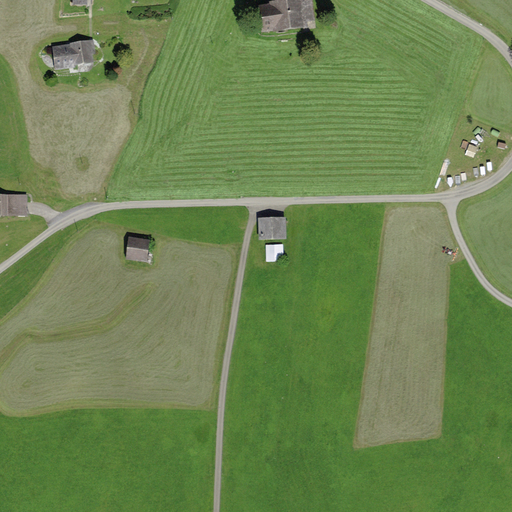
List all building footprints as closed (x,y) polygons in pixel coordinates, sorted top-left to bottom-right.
[(269,5),(258,6),(262,36),(308,31),(308,28),(316,28),(312,0),(310,0),(309,0),(293,0),(294,0),(269,3),(269,5)] [(91,43),(53,47),(56,72),(93,68),(91,43)] [(0,219),(25,219),(24,196),(0,196),(0,219)] [(282,220),(257,221),(257,241),(283,240),(282,220)] [(147,243),(126,240),(122,262),(144,265),(147,243)] [(285,240),(268,241),(269,258),(286,257),(285,240)]
